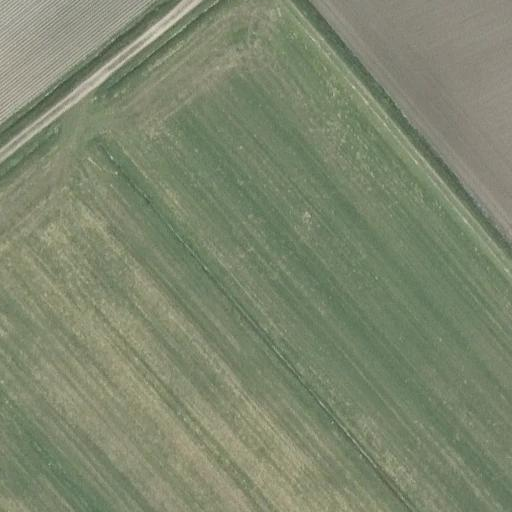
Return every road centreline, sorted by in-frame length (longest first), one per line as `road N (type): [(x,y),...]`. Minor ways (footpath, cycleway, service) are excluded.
road 1 (track): [(278,0),(511,274)]
road 2 (track): [(196,0),(0,156)]
